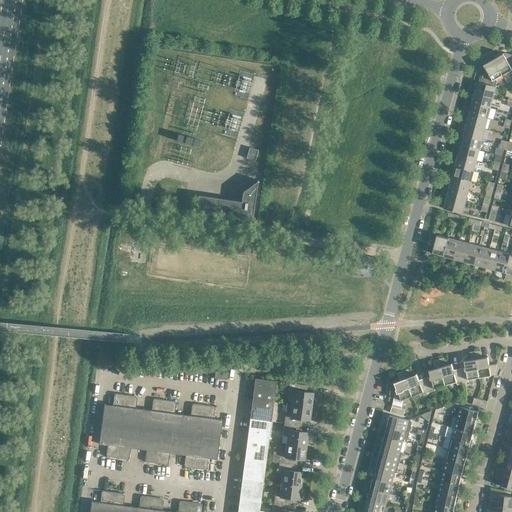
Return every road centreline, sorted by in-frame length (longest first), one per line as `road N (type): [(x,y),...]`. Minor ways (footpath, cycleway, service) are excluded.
road 1 (tertiary): [(336,511),(463,36)]
road 2 (unclassified): [(222,486),(235,393),(100,378)]
road 3 (residential): [(472,511),(511,358)]
road 4 (unclassified): [(222,486),(87,470)]
